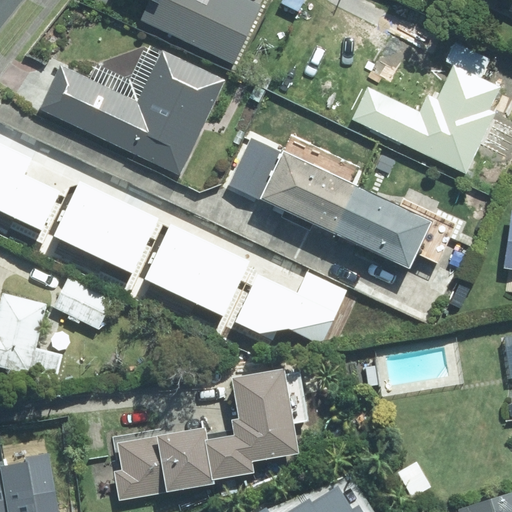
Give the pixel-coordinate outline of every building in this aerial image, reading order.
[(151,0),(144,16),(236,60),(264,3),(257,0),(151,0)] [(229,76),(166,47),(140,99),(63,63),(43,105),(183,172),(229,76)] [(423,109),(370,84),(356,115),(467,168),(507,84),(458,61),(441,96),(431,92),(423,109)] [(0,145),(0,211),(45,233),(65,191),(22,172),(28,159),(0,145)] [(405,203),(287,147),(267,189),(416,260),(439,212),(443,204),(411,189),(405,203)] [(79,185),(56,234),(133,271),(157,222),(79,185)] [(170,228),(146,278),(224,315),(248,265),(170,228)] [(255,276),(234,320),(276,339),(283,326),(323,344),(348,290),(309,272),(299,296),(255,276)] [(116,296),(71,274),(57,303),(101,325),(116,296)] [(0,360),(60,376),(66,350),(38,344),(49,301),(7,291),(0,317),(0,360)] [(288,363),(236,372),(244,413),(238,414),(240,429),(212,434),(209,421),(115,437),(118,455),(124,454),(126,465),(117,467),(122,497),(217,481),(216,473),(258,466),(256,454),(302,446),(288,363)] [(8,511),(58,511),(49,452),(28,456),(29,461),(1,466),(8,511)] [(418,458),(401,469),(416,494),(433,483),(418,458)] [(0,511),(8,511),(1,466),(3,463),(0,462),(0,511)] [(278,511),(272,501),(254,511),(371,511),(363,498),(355,502),(340,478),(284,511),(278,511)] [(511,511),(511,490),(462,506),(464,511),(511,511)]
